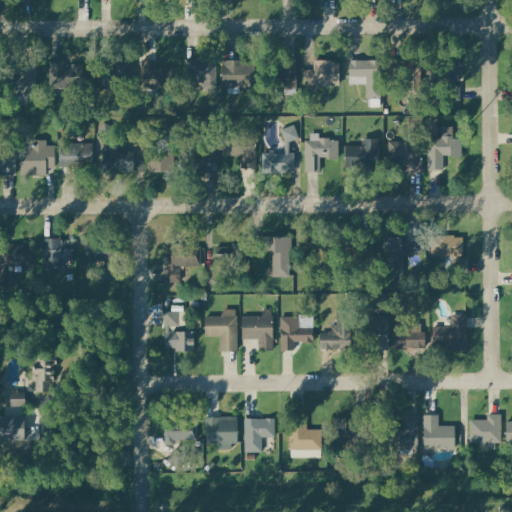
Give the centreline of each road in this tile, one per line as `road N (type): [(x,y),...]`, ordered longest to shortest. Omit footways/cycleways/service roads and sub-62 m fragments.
road 1 (residential): [(0,205),(511,201)]
road 2 (residential): [(511,24),(0,28)]
road 3 (residential): [(494,384),(490,0)]
road 4 (residential): [(143,384),(511,383)]
road 5 (residential): [(140,205),(143,511)]
